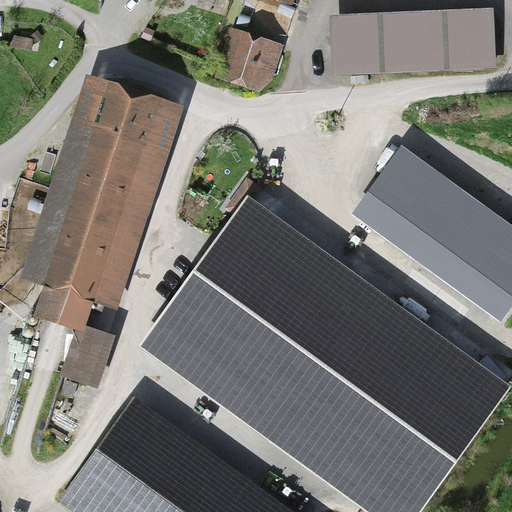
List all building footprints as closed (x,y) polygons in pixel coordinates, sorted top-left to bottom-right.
[(485,0),(424,0),(323,5),(327,70),(488,62),(485,0)] [(266,36),(223,22),(207,69),(250,83),(266,36)] [(179,104),(87,73),(21,274),(48,283),(39,310),(83,325),(92,298),(113,305),(179,104)] [(416,511),(511,383),(248,192),(140,340),(376,511),(416,511)] [(295,511),(135,396),(60,499),(77,511),(295,511)]
